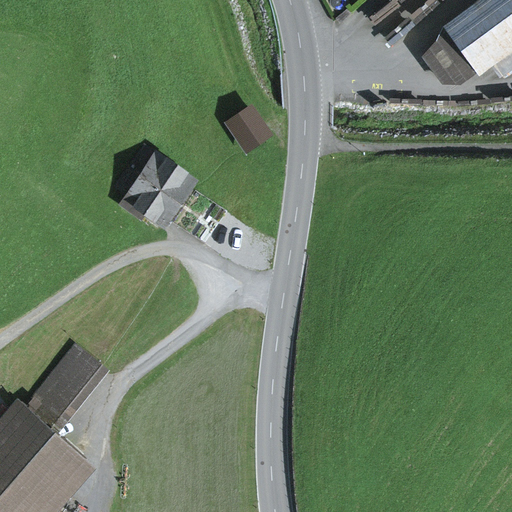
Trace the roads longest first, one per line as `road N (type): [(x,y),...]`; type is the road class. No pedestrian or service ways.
road 1 (secondary): [(303,64),(305,144),(273,431),(281,511)]
road 2 (residential): [(303,64),(373,55),(449,0)]
